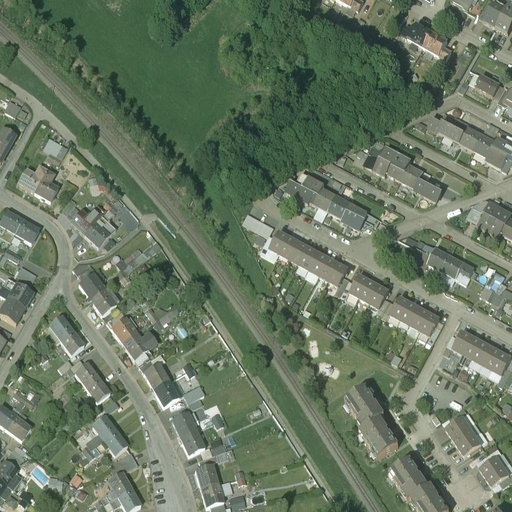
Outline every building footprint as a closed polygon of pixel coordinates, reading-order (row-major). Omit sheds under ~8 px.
[(335,0),(335,2),(350,11),(351,10),(358,14),(363,5),(356,1),(356,0),(335,0)] [(454,0),(450,7),(477,22),(483,11),(474,6),(477,0),(454,0)] [(505,13),(493,7),(483,25),(495,31),(505,13)] [(511,8),(509,7),(505,13),(495,31),(507,38),(511,28),(511,8)] [(358,22),(351,34),(357,38),(364,25),(358,22)] [(431,37),(415,28),(412,33),(405,29),(400,38),(407,42),(407,43),(423,52),(431,37)] [(447,46),(431,37),(423,52),(438,61),(439,60),(446,64),(451,55),(444,51),(447,46)] [(395,43),(390,41),(386,49),(390,51),(395,43)] [(499,89),(481,79),(475,91),(493,101),(499,89)] [(505,93),(497,106),(501,109),(509,95),(505,93)] [(511,96),(509,95),(501,109),(505,111),(509,109),(511,110),(511,96)] [(9,105),(3,102),(0,106),(0,107),(5,111),(9,105)] [(20,111),(9,105),(5,111),(3,115),(14,121),(20,111)] [(454,122),(444,117),(441,122),(451,127),(454,123),(454,122)] [(442,128),(431,122),(427,130),(438,136),(442,128)] [(481,140),(467,132),(468,130),(454,122),(454,123),(449,131),(477,147),(481,140)] [(449,131),(443,128),(442,128),(438,136),(473,155),(473,154),(477,147),(449,131)] [(2,133),(0,136),(0,166),(15,141),(2,133)] [(511,150),(502,145),(499,149),(481,140),(477,147),(491,154),(491,155),(492,154),(497,156),(507,161),(511,164),(511,150)] [(61,150),(48,142),(42,154),(49,157),(55,160),(61,150)] [(491,154),(477,147),(473,154),(487,162),(485,165),(501,174),(506,162),(491,155),(491,154)] [(383,157),(372,151),(369,158),(379,163),(379,164),(383,157)] [(394,159),(386,154),(386,152),(385,152),(383,157),(379,164),(404,177),(408,170),(408,169),(410,165),(395,157),(394,159)] [(55,160),(49,157),(46,163),(51,166),(55,160)] [(60,163),(55,160),(51,166),(57,169),(60,163)] [(506,162),(501,174),(506,177),(510,170),(511,171),(511,164),(507,161),(506,162)] [(379,164),(379,163),(373,174),(385,181),(386,177),(400,185),(404,177),(379,164)] [(422,177),(408,170),(404,177),(418,185),(421,179),(422,177)] [(34,180),(25,174),(17,188),(34,197),(46,176),(39,172),(34,180)] [(46,176),(34,197),(50,206),(57,193),(48,187),(52,180),(46,176)] [(441,197),(429,191),(429,190),(424,187),(423,187),(418,185),(404,177),(400,185),(424,197),(423,199),(436,206),(441,197)] [(302,178),(296,189),(302,192),(308,181),(302,178)] [(323,190),(308,181),(302,192),(332,208),(335,200),(321,193),(323,190)] [(296,189),(290,186),(285,195),(307,207),(308,205),(328,215),(332,208),(302,192),(296,189)] [(338,202),(335,200),(332,208),(346,215),(350,208),(338,202)] [(70,203),(62,214),(70,222),(78,214),(74,210),(75,208),(70,203)] [(108,204),(103,209),(108,213),(112,208),(108,204)] [(117,213),(112,208),(108,213),(113,218),(117,213)] [(346,215),(332,208),(328,215),(342,223),(341,225),(350,229),(355,220),(346,215)] [(365,216),(350,208),(346,215),(355,220),(362,224),(365,216)] [(100,221),(94,228),(83,239),(97,252),(115,233),(107,226),(114,219),(113,218),(108,213),(100,221)] [(86,220),(80,215),(70,227),(83,239),(94,228),(100,221),(92,214),(86,220)] [(483,219),(473,214),(468,224),(478,229),(483,219)] [(22,225),(6,216),(0,226),(0,241),(10,247),(14,239),(22,225)] [(253,220),(247,217),(242,228),(247,230),(253,220)] [(497,220),(492,217),(489,222),(494,225),(497,220)] [(511,225),(498,218),(497,220),(494,225),(511,234),(511,225)] [(489,222),(483,219),(478,229),(477,230),(498,242),(501,238),(511,243),(511,234),(494,225),(489,222)] [(258,223),(253,220),(247,230),(252,233),(258,223)] [(362,224),(355,220),(350,229),(360,235),(365,225),(362,224)] [(258,223),(252,233),(257,236),(263,226),(258,223)] [(38,235),(22,225),(14,239),(31,248),(38,235)] [(263,226),(257,236),(263,239),(268,229),(263,226)] [(268,229),(263,239),(268,242),(269,240),(273,232),(268,229)] [(274,242),(269,253),(279,258),(288,241),(278,235),(274,242)] [(268,242),(260,255),(266,259),(269,253),(274,242),(269,240),(268,242)] [(288,241),(279,258),(289,264),(298,246),(288,241)] [(298,246),(289,264),(298,269),(308,252),(298,246)] [(434,255),(426,251),(425,254),(426,254),(425,257),(431,261),(434,255)] [(13,256),(7,252),(3,259),(9,262),(13,256)] [(308,252),(298,269),(308,275),(318,257),(308,252)] [(449,261),(435,253),(434,255),(431,261),(445,268),(449,261)] [(328,262),(318,257),(308,275),(318,280),(328,262)] [(445,268),(431,261),(428,265),(427,268),(441,275),(445,268)] [(474,274),(449,261),(445,268),(470,281),(474,274)] [(328,262),(318,280),(328,285),(338,268),(328,262)] [(338,268),(328,285),(338,291),(343,281),(348,273),(338,268)] [(470,281),(445,268),(441,275),(466,289),(470,281)] [(19,269),(14,278),(30,286),(35,277),(19,269)] [(121,273),(116,277),(120,282),(125,278),(121,273)] [(104,294),(92,278),(78,289),(90,304),(104,294)] [(125,278),(120,282),(124,288),(129,284),(125,278)] [(354,287),(349,297),(359,302),(369,285),(358,279),(354,287)] [(343,281),(338,291),(335,297),(340,300),(349,284),(343,281)] [(32,298),(6,283),(0,292),(0,299),(7,303),(24,313),(32,298)] [(349,284),(340,300),(345,303),(349,297),(354,287),(349,284)] [(369,285),(359,302),(369,308),(378,290),(369,285)] [(501,286),(495,295),(499,297),(505,289),(501,286)] [(378,290),(369,308),(379,313),(385,303),(389,295),(378,290)] [(104,294),(90,304),(101,320),(115,309),(104,294)] [(395,308),(389,319),(400,324),(409,307),(399,301),(395,308)] [(24,313),(7,303),(0,314),(0,319),(15,328),(24,313)] [(379,313),(376,318),(381,321),(390,305),(385,303),(379,313)] [(390,305),(381,321),(387,324),(389,319),(395,308),(390,305)] [(409,307),(400,324),(410,330),(419,312),(409,307)] [(419,312),(410,330),(419,335),(429,318),(419,312)] [(111,316),(103,322),(106,327),(115,320),(111,316)] [(115,320),(106,327),(111,333),(125,322),(121,316),(115,320)] [(154,317),(149,321),(153,326),(158,322),(154,317)] [(429,318),(419,335),(430,341),(435,330),(439,323),(429,318)] [(61,322),(49,331),(60,346),(73,336),(61,322)] [(125,322),(111,333),(122,349),(136,338),(125,322)] [(158,322),(153,326),(156,332),(162,328),(158,322)] [(430,341),(427,346),(432,349),(440,333),(435,330),(430,341)] [(452,352),(452,353),(462,358),(471,341),(461,335),(457,342),(452,352)] [(73,336),(60,346),(72,361),(84,351),(73,336)] [(136,338),(122,349),(134,364),(144,357),(148,354),(136,338)] [(452,339),(446,350),(452,352),(457,342),(452,339)] [(471,341),(462,358),(472,364),(481,346),(471,341)] [(481,346),(472,364),(481,369),(491,351),(481,346)] [(491,351),(481,369),(491,374),(501,357),(491,351)] [(40,352),(35,356),(39,362),(44,357),(40,352)] [(44,357),(39,362),(43,367),(48,363),(44,357)] [(134,364),(138,371),(149,364),(144,357),(134,364)] [(501,357),(491,374),(501,380),(506,371),(511,362),(501,357)] [(80,364),(69,372),(74,379),(75,378),(85,370),(80,364)] [(149,364),(138,371),(143,377),(154,371),(149,364)] [(188,366),(182,369),(185,375),(191,371),(188,366)] [(154,371),(143,377),(153,394),(168,385),(158,368),(154,371)] [(85,370),(75,378),(86,393),(99,383),(87,369),(85,370)] [(191,371),(185,375),(189,381),(195,377),(191,371)] [(506,371),(501,380),(498,386),(503,389),(511,374),(506,371)] [(511,374),(503,389),(508,392),(511,386),(511,385),(511,386),(511,385),(511,373),(511,374)] [(99,383),(86,393),(97,408),(110,398),(99,383)] [(168,385),(153,394),(163,411),(178,402),(168,385)] [(180,396),(189,413),(202,406),(198,399),(202,396),(198,387),(180,396)] [(363,433),(380,422),(384,419),(376,407),(374,408),(372,404),(373,404),(365,391),(344,405),(363,433)] [(69,397),(63,401),(68,406),(73,402),(69,397)] [(24,399),(19,405),(25,409),(29,403),(24,399)] [(73,402),(68,406),(72,412),(77,408),(73,402)] [(35,407),(29,403),(25,409),(31,413),(35,407)] [(113,403),(102,410),(106,416),(117,408),(113,403)] [(16,421),(1,411),(0,411),(0,429),(6,434),(16,421)] [(464,413),(449,423),(452,427),(462,421),(467,417),(464,413)] [(187,417),(171,425),(180,442),(195,434),(187,417)] [(217,417),(211,420),(213,426),(220,423),(217,417)] [(436,420),(432,422),(436,428),(440,426),(436,420)] [(16,421),(6,434),(21,445),(31,432),(16,421)] [(452,427),(445,432),(451,442),(468,430),(462,421),(452,427)] [(104,422),(92,431),(99,439),(87,449),(91,455),(96,451),(115,436),(104,422)] [(380,422),(363,433),(359,435),(377,463),(398,450),(390,437),(388,438),(386,435),(387,434),(380,422)] [(220,423),(213,426),(216,432),(223,429),(220,423)] [(468,430),(451,442),(458,451),(474,440),(468,430)] [(195,434),(180,442),(188,460),(204,452),(195,434)] [(115,436),(96,451),(100,457),(108,451),(115,460),(127,451),(115,436)] [(474,440),(458,451),(464,461),(481,449),(474,440)] [(87,450),(81,454),(85,459),(91,455),(87,450)] [(91,455),(85,459),(89,465),(95,460),(91,455)] [(496,461),(479,472),(485,482),(502,471),(496,461)] [(410,503),(428,491),(420,479),(418,480),(416,477),(418,476),(409,463),(389,477),(407,505),(410,503)] [(4,466),(0,471),(0,485),(6,489),(16,474),(4,466)] [(212,469),(195,474),(195,475),(197,481),(197,482),(200,493),(217,488),(212,470),(212,469)] [(502,471),(485,482),(492,491),(499,487),(509,480),(508,480),(502,471)] [(241,474),(234,476),(236,482),(243,481),(241,474)] [(75,488),(80,480),(74,476),(69,483),(75,488)] [(122,477),(108,485),(114,495),(105,500),(109,506),(118,501),(131,493),(122,477)] [(509,480),(499,487),(502,492),(511,485),(511,477),(508,480),(509,480)] [(47,480),(46,487),(52,487),(52,490),(60,491),(61,481),(47,480)] [(243,481),(236,482),(238,489),(245,487),(243,481)] [(217,488),(200,493),(203,504),(204,504),(206,511),(205,511),(206,511),(209,511),(223,507),(217,488)] [(428,491),(410,503),(415,511),(445,511),(441,505),(439,506),(437,502),(438,501),(430,489),(428,491)] [(131,493),(118,501),(123,511),(135,511),(140,509),(131,493)] [(26,495),(22,501),(27,505),(31,499),(26,495)] [(228,499),(230,511),(243,509),(242,497),(228,499)] [(22,501),(18,507),(23,511),(27,505),(22,501)] [(100,503),(94,507),(97,511),(99,511),(104,509),(100,503)]
